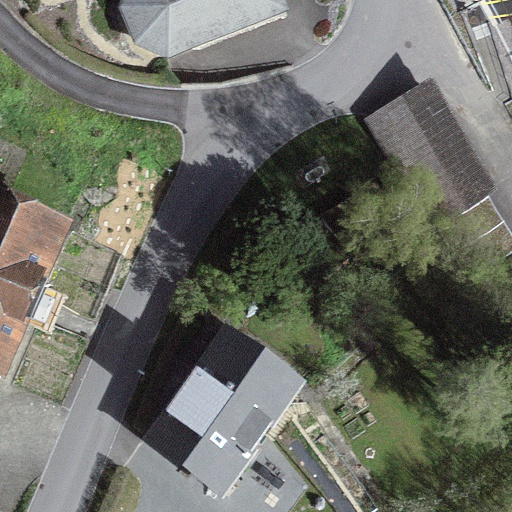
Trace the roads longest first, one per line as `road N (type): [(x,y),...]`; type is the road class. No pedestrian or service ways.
road 1 (residential): [(296,113),(245,152),(183,231),(126,324),(49,511)]
road 2 (residential): [(296,113),(149,109),(65,91),(0,34)]
road 3 (residential): [(391,0),(408,29),(347,83),(296,113)]
